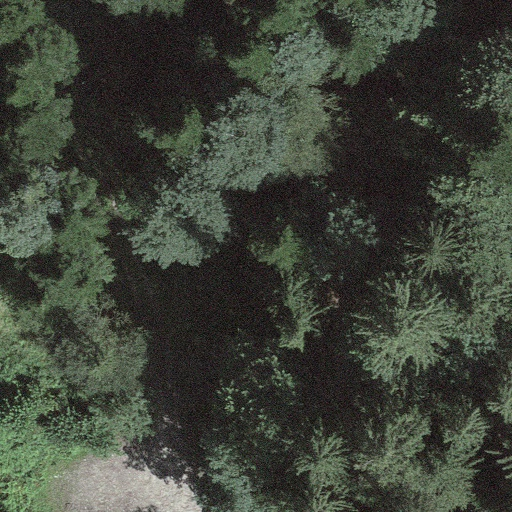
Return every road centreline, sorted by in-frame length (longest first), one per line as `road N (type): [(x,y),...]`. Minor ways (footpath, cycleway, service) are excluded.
road 1 (track): [(214,511),(83,110),(65,0)]
road 2 (track): [(320,511),(351,288),(329,0)]
